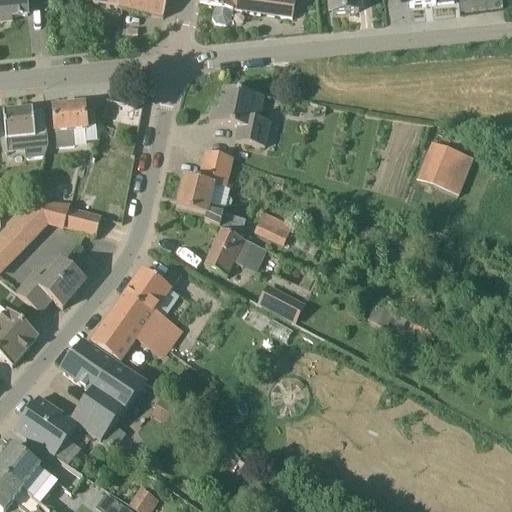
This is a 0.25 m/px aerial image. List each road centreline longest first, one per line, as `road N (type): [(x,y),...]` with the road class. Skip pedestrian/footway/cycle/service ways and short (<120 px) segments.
road 1 (residential): [(0,409),(124,263),(141,222),(169,65)]
road 2 (residential): [(169,65),(511,34)]
road 3 (residential): [(0,81),(169,65)]
